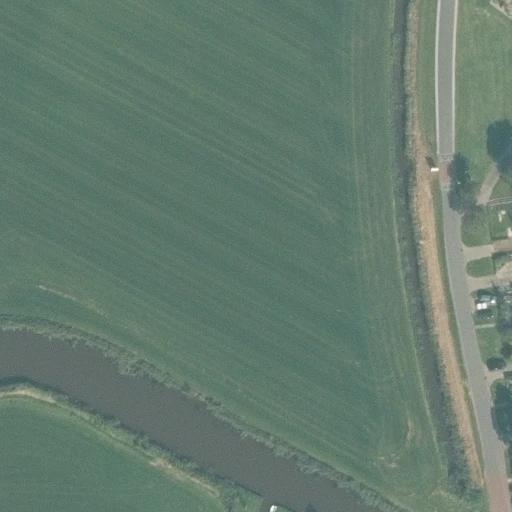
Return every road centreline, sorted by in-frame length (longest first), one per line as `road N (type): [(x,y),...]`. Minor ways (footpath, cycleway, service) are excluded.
road 1 (tertiary): [(503,511),(450,219)]
road 2 (tertiary): [(450,219),(447,0)]
